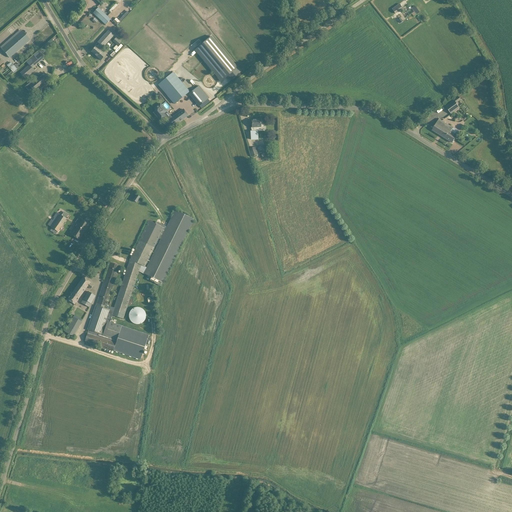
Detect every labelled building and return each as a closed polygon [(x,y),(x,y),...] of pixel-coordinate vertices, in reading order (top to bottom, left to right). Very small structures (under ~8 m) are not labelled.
[(113,14),(121,5),(117,2),(109,11),(113,14)] [(395,14),(403,9),(399,4),(392,9),(395,14)] [(98,8),(93,13),(105,25),(111,19),(98,8)] [(22,31),(21,29),(1,47),(9,57),(30,40),(22,31)] [(103,47),(114,35),(108,30),(97,42),(100,44),(97,47),(96,46),(91,52),(98,57),(100,55),(97,52),(100,50),(103,47)] [(211,36),(195,50),(221,82),(228,76),(231,80),(241,72),(237,68),(211,36)] [(102,52),(100,50),(97,52),(100,55),(98,57),(101,60),(106,54),(103,51),(102,52)] [(29,65),(20,73),(25,79),(35,71),(32,67),(35,65),(39,62),(35,57),(34,56),(31,58),(26,62),(29,65)] [(15,67),(11,62),(7,65),(13,72),(19,68),(17,65),(15,67)] [(36,80),(29,86),(34,92),(49,79),(44,73),(40,77),(36,80)] [(173,73),(159,85),(175,104),(189,92),(173,73)] [(199,86),(189,94),(192,97),(193,96),(195,99),(194,100),(199,106),(208,99),(209,98),(199,86)] [(451,114),(460,108),(454,100),(445,106),(451,114)] [(160,120),(165,116),(163,114),(166,111),(160,104),(156,107),(158,109),(154,112),(160,120)] [(169,120),(164,123),(169,129),(181,120),(188,116),(183,109),(178,113),(179,114),(170,121),(169,120)] [(453,143),(457,136),(451,132),(453,128),(439,119),(432,130),(453,143)] [(257,130),(261,129),(261,127),(263,127),(263,121),(263,120),(260,121),(260,120),(252,120),(252,124),(252,127),(251,127),(251,129),(251,132),(251,140),(258,139),(257,131),(255,131),(255,130),(257,130)] [(267,155),(264,145),(257,147),(259,154),(261,154),(262,157),(267,155)] [(263,167),(271,164),(269,158),(261,161),(261,162),(260,163),(256,147),(248,149),(254,169),(261,167),(261,165),(262,165),(263,167)] [(89,330),(85,342),(113,352),(114,350),(140,359),(148,334),(122,326),(110,322),(112,315),(123,319),(139,271),(163,283),(194,219),(175,210),(147,268),(145,267),(163,228),(149,221),(130,260),(114,308),(107,305),(120,265),(110,262),(96,305),(87,330),(89,330)] [(51,220),(48,225),(58,232),(67,219),(66,219),(68,215),(64,211),(61,215),(57,212),(53,217),(54,218),(52,220),(51,220)] [(71,235),(75,237),(79,240),(89,224),(79,218),(76,223),(78,224),(71,235)] [(91,289),(93,286),(90,283),(90,282),(83,277),(67,300),(74,305),(87,286),(91,289)] [(91,304),(95,296),(88,292),(83,299),(91,304)] [(137,324),(142,323),(144,321),(145,319),(146,315),(145,312),(143,309),(140,308),(137,307),(133,309),(131,310),(130,312),(129,316),(129,319),(131,322),(134,323),(137,324)] [(74,337),(82,322),(77,319),(73,317),(65,332),(69,334),(74,337)]
